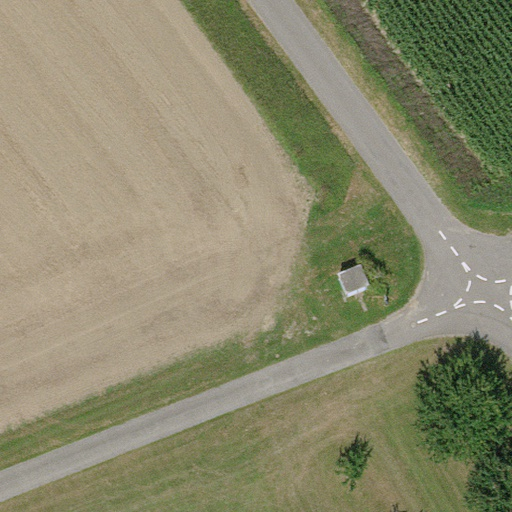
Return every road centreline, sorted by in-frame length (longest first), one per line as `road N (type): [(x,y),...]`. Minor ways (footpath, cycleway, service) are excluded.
road 1 (unclassified): [(511,302),(0,507)]
road 2 (unclassified): [(511,295),(290,0)]
